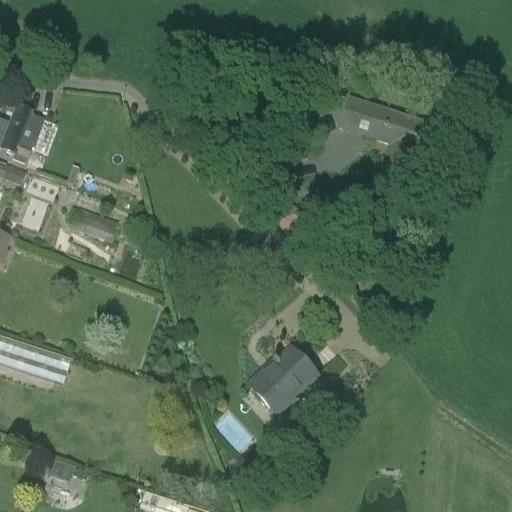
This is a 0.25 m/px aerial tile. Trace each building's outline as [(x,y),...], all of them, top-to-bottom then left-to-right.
[(433,130),(349,102),(339,131),(340,132),(342,127),(369,135),(367,140),(393,149),(392,155),(388,154),(376,191),(406,201),(418,163),(412,162),(414,156),(424,159),(433,130)] [(0,153),(13,158),(11,164),(25,169),(31,152),(20,148),(32,116),(17,110),(10,127),(0,123),(0,153)] [(72,170),(66,187),(73,189),(78,172),(72,170)] [(2,182),(21,189),(26,178),(7,171),(2,182)] [(125,176),(122,184),(131,187),(134,180),(125,176)] [(110,247),(117,226),(75,212),(68,233),(110,247)] [(0,268),(3,269),(8,255),(6,254),(11,241),(0,236),(0,268)] [(0,340),(0,368),(62,389),(70,364),(0,340)] [(316,381),(290,353),(277,365),(275,363),(272,366),(274,368),(271,371),(262,379),(261,377),(246,391),(274,421),(316,381)] [(236,451),(249,442),(232,420),(220,429),(236,451)] [(174,436),(177,449),(189,447),(187,434),(174,436)] [(88,476),(75,472),(72,481),(85,486),(88,476)]
